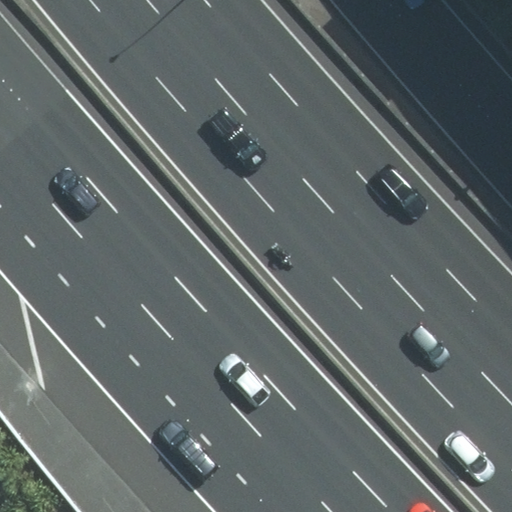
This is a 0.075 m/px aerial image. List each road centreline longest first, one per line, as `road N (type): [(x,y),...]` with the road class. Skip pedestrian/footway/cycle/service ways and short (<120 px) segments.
road 1 (motorway): [(95,0),(511,464)]
road 2 (motorway): [(402,511),(0,84)]
road 3 (motorway): [(379,0),(511,148)]
